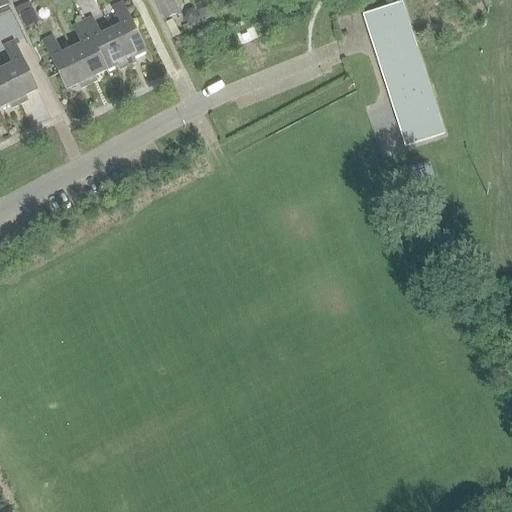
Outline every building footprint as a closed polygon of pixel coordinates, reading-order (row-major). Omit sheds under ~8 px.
[(0,0),(0,8),(13,3),(11,0),(0,0)] [(154,0),(164,20),(179,13),(172,0),(154,0)] [(208,14),(203,2),(195,5),(200,17),(208,14)] [(121,26),(110,31),(128,67),(136,63),(133,58),(146,52),(122,3),(112,8),(121,26)] [(443,135),(400,3),(364,15),(407,147),(443,135)] [(31,9),(20,13),(25,25),(36,21),(31,9)] [(91,18),(82,23),(106,71),(117,65),(120,71),(128,67),(110,31),(100,36),(91,18)] [(172,20),(165,24),(171,36),(178,33),(172,20)] [(94,77),(106,71),(82,23),(73,27),(81,45),(71,50),(89,86),(97,82),(94,77)] [(66,90),(78,84),(81,89),(89,86),(71,50),(61,55),(52,37),(42,42),(66,90)] [(28,102),(25,97),(37,91),(14,42),(4,47),(13,64),(2,69),(20,106),(28,102)] [(0,108),(9,104),(12,110),(20,106),(2,69),(0,70),(0,108)]
